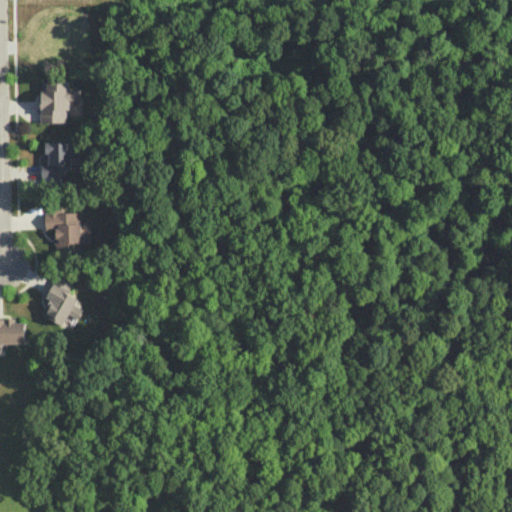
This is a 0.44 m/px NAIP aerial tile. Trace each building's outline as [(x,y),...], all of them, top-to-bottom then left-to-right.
[(74,15),(48,15),(48,22),(39,23),(37,53),(74,53),(84,53),(83,42),(74,42),(74,34),(75,33),(74,18),(74,15)] [(68,80),(41,80),(42,103),(40,103),(40,122),(66,122),(65,110),(69,109),(69,99),(80,99),(79,89),(68,89),(68,80)] [(45,142),(69,141),(69,152),(79,152),(79,162),(70,162),(70,169),(60,170),(60,179),(40,179),(40,162),(43,162),(42,150),(45,150),(45,142)] [(44,212),(80,212),(81,252),(55,252),(54,242),(57,242),(57,238),(54,238),(54,230),(44,230),(44,212)] [(63,279),(59,286),(53,282),(45,296),(49,299),(41,313),(62,325),(68,314),(76,318),(82,309),(74,304),(77,298),(66,291),(71,283),(63,279)] [(0,316),(3,316),(4,322),(6,322),(6,318),(14,318),(14,322),(24,322),(24,343),(0,343),(0,316)]
